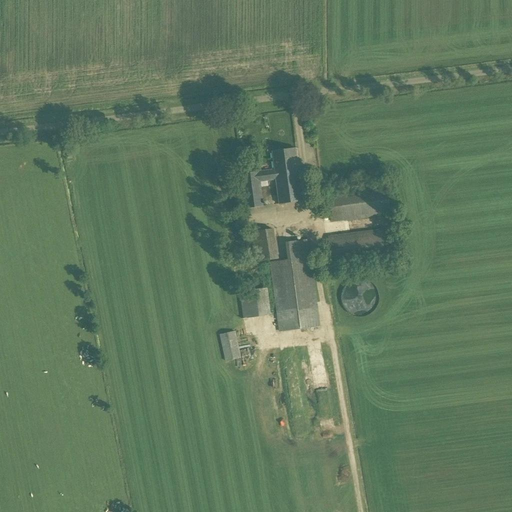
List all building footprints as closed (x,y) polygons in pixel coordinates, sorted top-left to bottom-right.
[(275,169),(242,174),(247,209),(264,206),(261,187),(268,186),(267,181),(277,180),(280,204),(304,201),(297,148),(295,149),(273,152),(275,169)] [(331,223),(391,215),(388,186),(327,194),(331,223)] [(331,267),(398,258),(393,227),(327,236),(331,267)] [(274,229),(244,233),(246,249),(276,244),(274,229)] [(279,332),(320,326),(309,239),(285,243),(287,260),(269,262),(279,332)] [(360,317),(363,317),(366,316),(368,315),(371,314),(373,312),(375,310),(376,308),(377,305),(378,303),(379,300),(379,297),(378,294),(378,292),(376,289),(375,287),(373,285),(371,283),(369,282),(366,281),(363,280),(361,279),(358,280),(355,280),(353,281),(350,282),(348,284),(346,286),(344,288),(343,290),(342,293),(341,296),(341,298),(341,301),(342,304),(343,306),(344,309),(346,311),(348,313),(350,314),(352,316),(355,317),(358,317),(360,317)] [(243,318),(271,315),(267,288),(239,292),(243,318)] [(225,361),(240,358),(235,331),(219,335),(225,361)]
